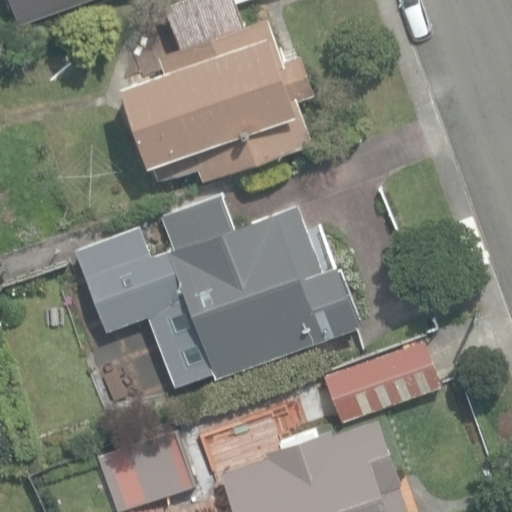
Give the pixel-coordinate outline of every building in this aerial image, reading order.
[(25,0),(30,13),(66,0),(25,0)] [(202,166),(206,179),(315,140),(299,96),(318,89),(304,52),(286,59),(271,15),(248,23),(239,0),(240,0),(175,0),(168,3),(171,13),(157,18),(168,49),(161,52),(166,67),(125,82),(159,176),(174,171),(176,175),(202,166)] [(175,347),(186,378),(214,368),(217,376),(363,324),(340,260),(324,266),(300,200),(234,223),(223,192),(162,214),(172,242),(154,249),(153,244),(88,267),(109,327),(148,313),(161,352),(175,347)] [(43,302),(0,317),(0,318),(36,419),(80,403),(43,302)] [(434,376),(415,326),(320,363),(340,413),(434,376)] [(412,511),(402,481),(405,479),(382,414),(336,430),(334,423),(266,447),(268,452),(224,468),(236,503),(212,511),(412,511)] [(100,452),(120,510),(199,482),(179,424),(100,452)]
